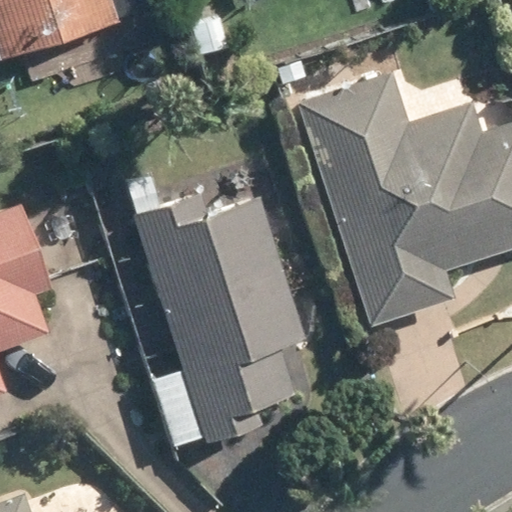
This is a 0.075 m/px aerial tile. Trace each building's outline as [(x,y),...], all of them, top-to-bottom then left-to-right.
[(0,0),(0,53),(113,18),(110,15),(145,3),(144,0),(0,0)] [(300,61),(276,69),(281,86),(305,77),(300,61)] [(392,74),(299,104),(369,324),(453,296),(444,269),(511,247),(511,122),(481,131),(470,102),(408,122),(392,74)] [(183,368),(154,378),(176,445),(203,435),(205,444),(262,426),(256,408),(295,395),(279,345),(303,338),(257,199),(205,216),(198,195),(158,208),(149,177),(126,184),(137,215),(133,216),(183,368)] [(34,296),(53,289),(20,204),(0,211),(0,390),(6,389),(0,373),(0,349),(48,332),(34,296)] [(26,511),(23,501),(0,510),(0,511),(26,511)]
